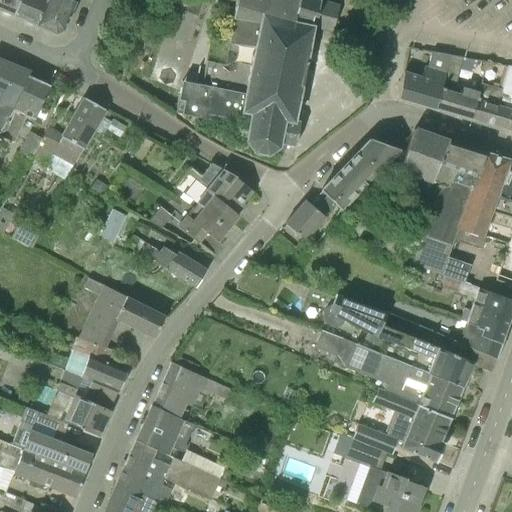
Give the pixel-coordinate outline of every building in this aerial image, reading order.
[(0,0),(0,9),(13,15),(19,0),(0,0)] [(35,25),(45,0),(19,0),(13,15),(35,25)] [(62,30),(74,2),(68,0),(45,0),(35,25),(55,33),(62,30)] [(177,0),(176,4),(199,10),(201,0),(177,0)] [(314,27),(333,31),(339,6),(315,0),(235,0),(231,19),(257,25),(260,15),(313,28),(314,27)] [(268,156),(279,148),(280,143),(296,146),(301,123),(295,121),(296,117),(302,118),(303,111),(297,110),(311,40),(317,42),(318,35),(312,34),(313,28),(260,15),(257,25),(252,51),(228,45),(224,65),(207,62),(202,85),(187,82),(181,114),(237,125),(240,112),(251,115),(247,141),(255,153),(268,156)] [(343,36),(369,43),(372,30),(347,23),(343,36)] [(398,97),(435,108),(450,56),(432,52),(426,75),(424,75),(422,79),(404,73),(398,97)] [(460,94),(454,92),(463,58),(450,56),(435,108),(471,119),(479,92),(462,87),(460,94)] [(12,111),(13,109),(28,78),(30,74),(0,60),(0,125),(3,127),(12,111)] [(511,67),(507,66),(502,89),(497,107),(511,110),(511,113),(507,130),(511,131),(511,67)] [(26,117),(34,120),(49,87),(28,78),(13,109),(12,111),(3,127),(0,131),(0,137),(14,143),(26,117)] [(471,119),(507,130),(511,113),(511,110),(497,107),(502,89),(481,83),(479,92),(471,119)] [(64,181),(83,148),(105,109),(84,98),(62,135),(47,128),(41,139),(33,155),(47,163),(44,169),(64,181)] [(432,184),(432,182),(449,140),(415,129),(398,172),(409,176),(407,183),(418,187),(420,180),(432,184)] [(33,155),(41,139),(30,133),(10,168),(21,174),(33,155)] [(385,185),(375,175),(399,150),(371,139),(347,163),(378,192),(385,185)] [(448,257),(457,229),(483,151),(449,140),(432,182),(447,187),(438,188),(411,265),(419,267),(441,276),(441,275),(448,257)] [(483,238),(489,221),(510,160),(483,151),(457,229),(483,238)] [(489,221),(511,230),(511,160),(510,160),(489,221)] [(310,204),(323,216),(333,203),(341,211),(363,189),(372,198),(378,192),(347,163),(321,190),(322,192),(310,204)] [(235,214),(253,192),(236,179),(211,165),(197,182),(206,189),(194,204),(208,215),(220,201),(235,214)] [(302,238),(307,242),(326,218),(323,216),(310,204),(305,200),(285,224),(302,238)] [(217,242),(222,237),(238,216),(235,214),(220,201),(208,215),(194,204),(177,227),(198,243),(206,233),(217,242)] [(149,220),(162,227),(171,216),(159,207),(149,220)] [(0,209),(0,230),(2,232),(13,215),(1,208),(0,209)] [(98,236),(112,243),(125,216),(111,209),(98,236)] [(16,226),(10,237),(32,249),(39,234),(18,223),(16,226)] [(206,271),(205,270),(176,253),(175,254),(162,246),(159,252),(133,236),(127,246),(165,269),(165,270),(196,287),(206,271)] [(302,238),(295,246),(302,253),(310,244),(307,242),(302,238)] [(494,285),(511,290),(511,258),(504,256),(494,285)] [(445,276),(460,282),(466,263),(448,257),(441,275),(445,276)] [(243,272),(235,290),(258,299),(268,275),(248,267),(243,272)] [(477,288),(460,282),(445,276),(441,287),(454,292),(455,288),(475,294),(477,288)] [(154,338),(164,317),(103,285),(88,278),(82,288),(98,296),(77,338),(87,341),(86,343),(103,349),(117,320),(154,338)] [(511,299),(502,296),(477,288),(475,294),(470,310),(508,323),(511,311),(511,299)] [(375,336),(381,324),(386,313),(337,295),(329,312),(375,336)] [(464,328),(502,341),(508,323),(470,310),(464,328)] [(471,364),(437,348),(415,337),(420,323),(401,316),(396,331),(381,324),(375,336),(369,350),(462,387),(471,364)] [(471,364),(490,371),(496,358),(502,341),(464,328),(459,343),(452,340),(448,350),(437,347),(437,348),(471,364)] [(462,387),(369,350),(321,330),(314,348),(334,356),(332,362),(344,367),(344,368),(385,384),(383,390),(449,417),(462,387)] [(117,392),(126,372),(99,360),(103,349),(86,343),(87,341),(77,338),(64,370),(89,381),(116,392),(117,392)] [(151,405),(181,419),(186,410),(183,408),(184,404),(188,406),(198,385),(211,391),(214,382),(170,362),(151,405)] [(79,389),(59,382),(46,415),(68,423),(97,437),(110,409),(109,409),(116,392),(89,381),(82,397),(76,395),(79,389)] [(401,441),(398,447),(435,462),(443,444),(439,442),(449,417),(383,390),(377,388),(372,403),(395,412),(386,435),(357,424),(352,439),(386,453),(391,455),(397,440),(401,441)] [(133,444),(154,454),(156,450),(166,455),(170,447),(179,451),(181,451),(182,451),(183,451),(185,449),(185,442),(189,433),(193,430),(195,425),(181,419),(151,405),(133,444)] [(84,475),(92,454),(61,442),(68,423),(46,415),(25,408),(11,444),(84,475)] [(197,429),(194,439),(210,443),(213,433),(197,429)] [(386,453),(352,439),(344,459),(379,472),(386,453)] [(75,496),(84,475),(11,444),(2,441),(0,447),(0,467),(14,470),(14,471),(75,496)] [(219,479),(219,478),(181,461),(172,457),(169,465),(152,458),(154,454),(133,444),(116,483),(158,502),(165,505),(172,490),(161,486),(164,479),(210,500),(219,479)] [(372,502),(370,508),(380,511),(385,511),(387,508),(396,511),(413,511),(423,488),(405,482),(405,480),(385,472),(380,486),(376,485),(371,501),(372,502)] [(153,511),(158,502),(116,483),(102,511),(153,511)]
